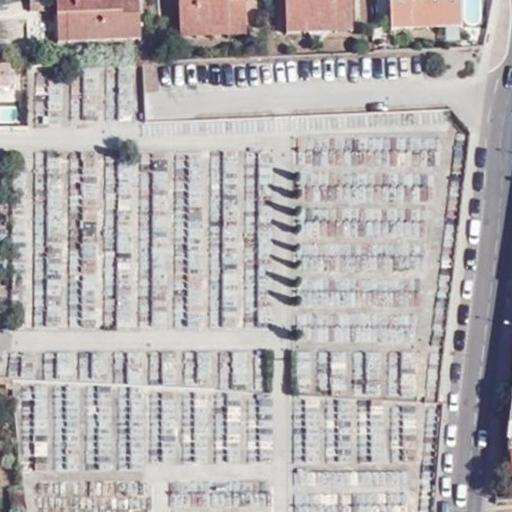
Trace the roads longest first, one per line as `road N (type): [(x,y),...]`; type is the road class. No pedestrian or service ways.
road 1 (residential): [(465,511),(503,105),(511,80)]
road 2 (unknown): [(295,511),(281,149)]
